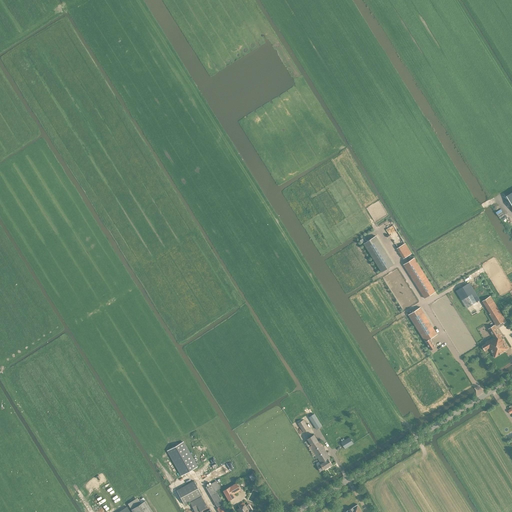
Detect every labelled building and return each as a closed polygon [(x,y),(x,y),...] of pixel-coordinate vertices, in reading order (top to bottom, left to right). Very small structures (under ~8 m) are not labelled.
[(397,247),(405,242),(394,224),(386,229),(397,247)] [(376,236),(364,243),(382,272),(394,264),(376,236)] [(405,243),(397,248),(403,258),(412,253),(405,243)] [(425,298),(435,291),(414,257),(403,264),(425,298)] [(469,282),(456,291),(467,308),(480,300),(469,282)] [(490,296),(482,301),(490,313),(489,314),(497,326),(500,324),(501,325),(506,321),(490,296)] [(420,307),(408,314),(425,341),(431,350),(436,347),(431,338),(437,334),(420,307)] [(486,343),(482,346),(485,350),(489,348),(495,357),(509,349),(499,333),(494,325),(488,329),(494,337),(486,342),(486,343)] [(482,339),(476,328),(468,333),(475,344),(482,339)] [(322,426),(314,413),(309,417),(316,428),(317,429),(322,426)] [(303,420),(298,423),(304,433),(309,429),(303,420)] [(313,434),(307,438),(311,445),(310,446),(308,447),(313,455),(315,453),(321,463),(320,464),(321,464),(317,466),(320,471),(324,469),(332,464),(330,460),(331,459),(319,440),(318,441),(313,434)] [(353,443),(349,437),(341,442),(344,449),(353,443)] [(167,450),(174,462),(181,475),(198,466),(191,453),(183,441),(167,450)] [(217,507),(223,503),(216,491),(220,488),(216,480),(205,486),(217,507)] [(194,481),(177,490),(184,504),(202,494),(194,481)] [(223,490),(228,500),(235,496),(234,493),(240,490),(236,483),(223,490)] [(211,511),(209,509),(201,496),(190,502),(195,511),(211,511)] [(134,511),(153,511),(146,501),(133,509),(134,511)]
